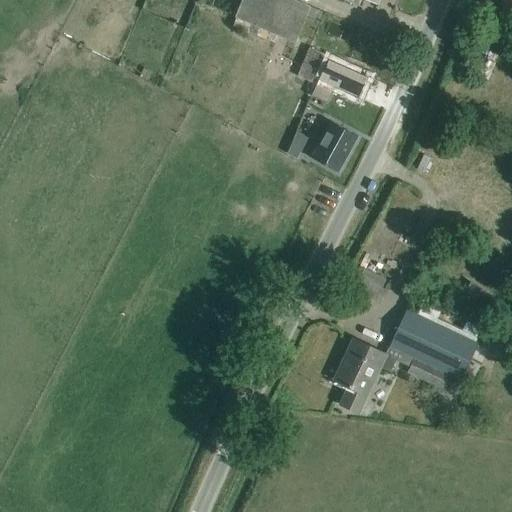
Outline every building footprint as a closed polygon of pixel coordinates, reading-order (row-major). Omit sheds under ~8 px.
[(315,19),(319,9),(310,6),(295,0),(241,0),(234,16),(236,17),(233,26),(273,43),(277,35),(295,42),(306,16),(315,19)] [(310,47),(298,75),(311,81),(324,53),(310,47)] [(332,64),(312,99),(328,108),(336,91),(359,104),(370,85),(332,64)] [(310,110),(299,130),(303,132),(313,137),(324,118),(310,110)] [(318,146),(311,157),(320,162),(337,172),(357,135),(340,126),(331,121),(318,146)] [(378,293),(385,279),(364,268),(357,282),(378,293)] [(461,294),(473,303),(483,290),(471,280),(461,294)] [(458,384),(477,343),(406,309),(385,354),(353,339),(345,356),(349,357),(338,381),(349,386),(340,404),(358,413),(380,367),(391,372),(397,360),(410,366),(407,373),(427,382),(453,394),(458,384)]
